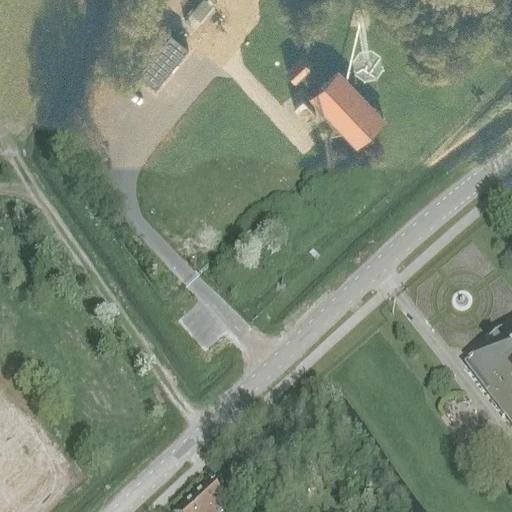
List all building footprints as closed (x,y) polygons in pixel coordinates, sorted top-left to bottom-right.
[(170,32),(136,73),(154,87),(187,47),(182,42),(174,36),(170,32)] [(294,80),(308,67),(300,58),(286,71),(294,80)] [(383,119),(337,71),(309,97),(355,145),(383,119)] [(301,100),(292,108),(306,122),(315,114),(301,100)] [(511,328),(476,356),(465,365),(511,426),(511,328)] [(236,489),(257,470),(243,455),(222,474),(236,489)] [(314,475),(321,470),(311,457),(304,462),(314,475)] [(221,497),(220,497),(208,483),(176,511),(221,511),(228,505),(221,497)]
